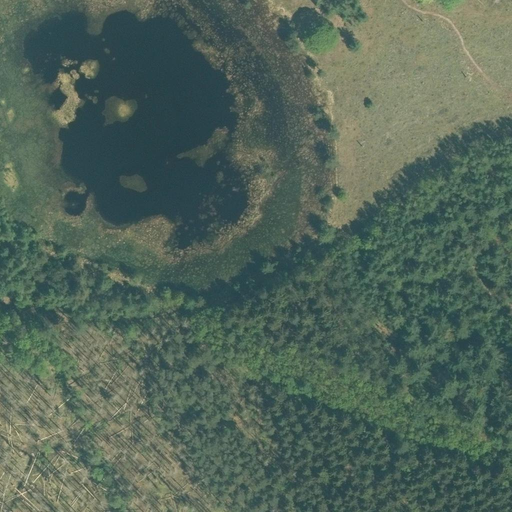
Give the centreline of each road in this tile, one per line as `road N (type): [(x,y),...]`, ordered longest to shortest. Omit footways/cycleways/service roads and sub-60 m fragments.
road 1 (track): [(511,122),(463,135),(326,249),(206,310),(107,322),(14,305)]
road 2 (track): [(106,511),(0,266)]
